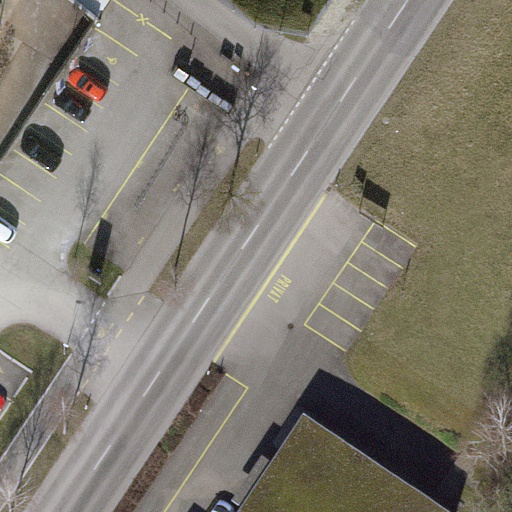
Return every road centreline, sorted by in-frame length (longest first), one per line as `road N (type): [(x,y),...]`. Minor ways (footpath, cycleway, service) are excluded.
road 1 (tertiary): [(418,0),(78,511)]
road 2 (track): [(336,120),(194,0)]
